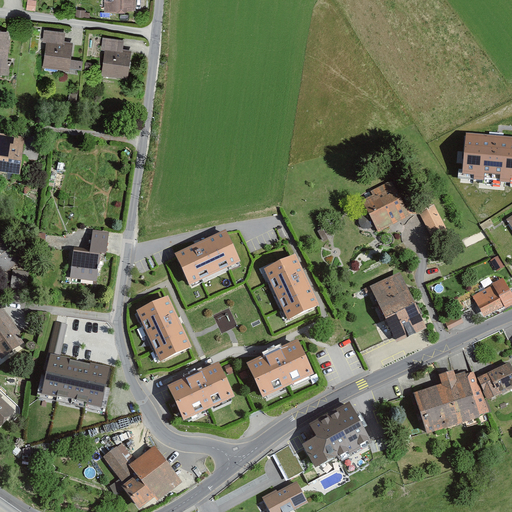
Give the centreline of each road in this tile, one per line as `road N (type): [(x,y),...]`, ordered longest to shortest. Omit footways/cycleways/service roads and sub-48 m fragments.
road 1 (residential): [(240,460),(171,440),(158,428),(130,378),(115,317),(159,0)]
road 2 (tertiary): [(511,315),(313,409),(240,460)]
